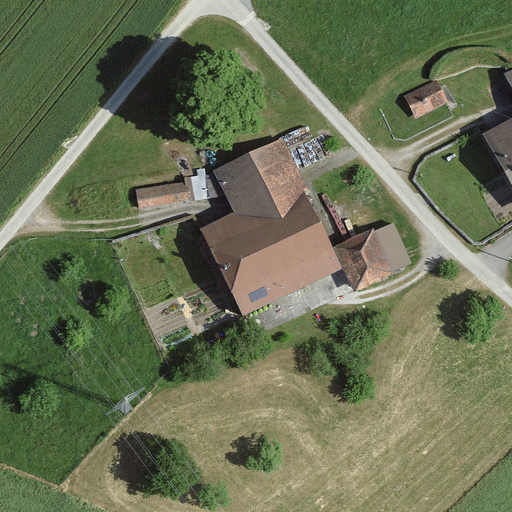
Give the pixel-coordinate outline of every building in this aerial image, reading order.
[(511,67),(498,75),(511,101),(511,118),(477,136),(511,203),(511,67)] [(411,119),(444,103),(434,83),(401,100),(411,119)] [(274,142),(209,171),(229,213),(196,229),(235,312),(332,267),(274,142)] [(137,207),(186,199),(183,180),(133,189),(137,207)] [(368,230),(330,246),(350,290),(387,274),(368,230)]
